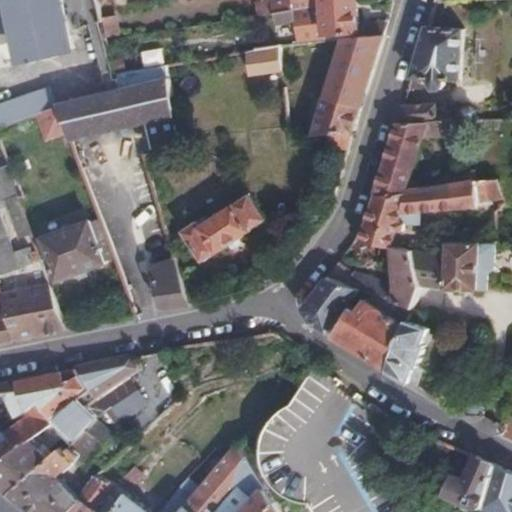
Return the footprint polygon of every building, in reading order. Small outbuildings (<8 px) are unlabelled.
[(64,0),(14,0),(29,59),(76,48),(64,0)] [(296,0),(275,0),(277,12),(298,9),(296,0)] [(361,0),(327,5),(330,34),(363,30),(365,34),(387,31),(391,17),(363,21),(361,0)] [(298,9),(277,12),(278,22),(299,20),(298,9)] [(429,27),(414,77),(427,77),(427,82),(433,82),(437,87),(441,88),(446,83),(446,77),(462,77),(465,29),(429,27)] [(387,31),(365,34),(350,36),(317,135),(335,132),(357,129),(372,79),(387,31)] [(277,49),(245,53),(248,75),(280,71),(277,49)] [(175,75),(59,102),(70,138),(144,120),(154,151),(179,150),(175,75)] [(70,138),(59,102),(35,111),(43,135),(50,132),(61,162),(77,157),(70,138)] [(456,120),(475,119),(476,119),(478,116),(478,113),(477,110),(474,108),(472,108),(468,109),(465,111),(463,114),(456,115),(455,111),(446,112),(445,115),(437,115),(436,105),(405,106),(399,122),(456,120)] [(377,194),(411,191),(409,183),(411,178),(419,179),(421,173),(413,171),(425,136),(456,134),(456,120),(399,122),(377,194)] [(357,129),(335,132),(331,144),(353,141),(357,129)] [(0,199),(1,199),(23,192),(12,163),(0,167),(0,199)] [(507,202),(502,183),(479,185),(479,176),(440,180),(440,189),(411,191),(377,194),(366,229),(357,241),(385,245),(401,248),(401,246),(404,211),(507,202)] [(200,207),(184,216),(205,254),(272,216),(258,193),(208,222),(200,207)] [(1,199),(0,199),(0,280),(6,296),(10,307),(22,339),(46,333),(70,329),(44,258),(39,260),(33,244),(20,248),(1,199)] [(93,219),(46,239),(63,279),(110,261),(93,219)] [(385,245),(357,241),(344,257),(373,267),(382,259),(385,245)] [(421,250),(426,285),(430,285),(448,288),(470,289),(492,289),(492,273),(484,273),(485,242),(449,242),(449,255),(426,250),(421,250)] [(449,255),(449,242),(427,242),(426,250),(449,255)] [(422,312),(423,304),(423,301),(426,285),(421,250),(401,246),(401,248),(398,286),(397,301),(397,305),(422,312)] [(181,255),(154,263),(162,288),(164,306),(177,304),(198,300),(181,255)] [(355,286),(397,301),(398,286),(362,274),(341,261),(329,276),(345,282),(355,286)] [(338,305),(345,282),(329,276),(305,307),(316,322),(330,331),(336,335),(344,307),(338,305)] [(0,343),(13,341),(22,339),(10,307),(0,311),(0,298),(6,296),(0,280),(0,343)] [(350,305),(355,286),(345,282),(338,305),(344,307),(345,303),(350,305)] [(391,369),(395,319),(358,295),(350,305),(345,303),(344,307),(336,335),(391,369)] [(422,312),(460,322),(462,315),(423,304),(422,312)] [(391,369),(414,383),(419,325),(396,317),(395,319),(391,369)] [(76,364),(76,369),(89,389),(87,390),(92,402),(137,363),(133,357),(131,354),(76,364)] [(76,369),(16,380),(20,389),(26,406),(30,413),(6,427),(2,427),(0,428),(0,461),(9,450),(76,398),(87,390),(89,389),(76,369)] [(291,398),(304,380),(282,369),(273,385),(287,395),(291,398)] [(0,396),(2,395),(20,389),(16,380),(0,383),(0,396)] [(467,416),(486,416),(490,394),(489,383),(467,383),(467,416)] [(26,406),(20,389),(2,395),(11,416),(26,406)] [(92,402),(87,390),(76,398),(84,408),(92,402)] [(84,408),(76,398),(9,450),(0,461),(0,483),(12,493),(48,447),(43,442),(55,428),(66,437),(82,421),(90,412),(95,408),(92,402),(84,408)] [(406,511),(363,440),(352,421),(345,414),(338,409),(330,405),(328,404),(305,402),(296,405),(288,409),(281,414),(275,421),(270,429),(267,437),(266,446),(266,455),(268,464),(271,472),(276,480),(283,486),(290,491),(298,495),(301,496),(310,511),(406,511)] [(115,433),(90,412),(82,421),(107,442),(115,433)] [(48,447),(12,493),(36,511),(69,511),(84,492),(60,472),(78,449),(104,469),(109,464),(98,454),(107,442),(82,421),(66,437),(60,443),(55,439),(48,447)] [(446,442),(431,436),(431,437),(428,445),(423,451),(417,457),(431,473),(446,442)] [(215,511),(248,471),(234,447),(226,454),(185,505),(194,511),(215,511)] [(179,511),(185,505),(226,454),(220,449),(184,480),(159,511),(179,511)] [(495,463),(478,455),(471,471),(460,466),(452,486),(480,499),(495,463)] [(511,469),(495,463),(480,499),(511,509),(511,469)] [(135,465),(116,485),(130,496),(132,494),(146,475),(135,465)] [(240,511),(259,489),(248,471),(215,511),(240,511)] [(84,492),(69,511),(118,511),(130,496),(116,485),(100,473),(84,492)] [(194,511),(185,505),(179,511),(263,511),(269,506),(259,489),(240,511),(194,511)] [(130,496),(118,511),(155,511),(132,494),(130,496)] [(511,511),(511,509),(480,499),(479,502),(502,511),(511,511)]
